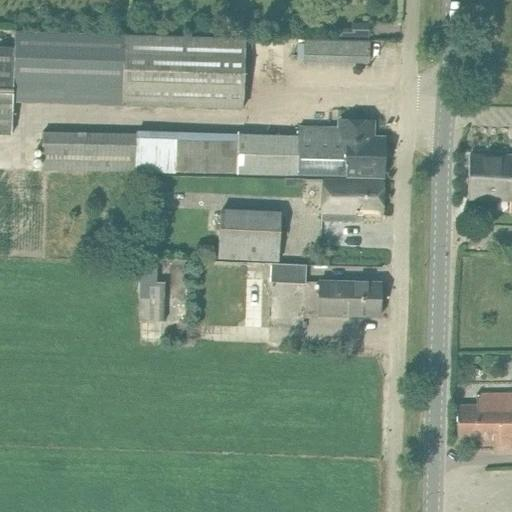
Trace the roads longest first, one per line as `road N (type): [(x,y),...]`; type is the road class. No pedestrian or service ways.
road 1 (residential): [(391,511),(406,110)]
road 2 (tertiary): [(432,511),(445,111)]
road 3 (unknown): [(406,110),(266,117),(225,127),(43,129)]
